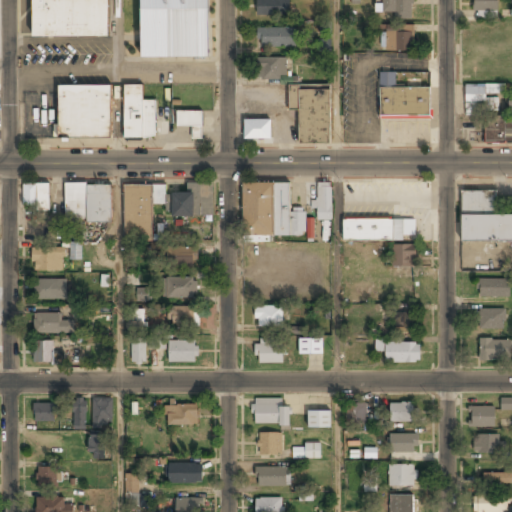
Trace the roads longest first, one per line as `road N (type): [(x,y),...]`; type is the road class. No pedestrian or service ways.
road 1 (residential): [(511,382),(0,384)]
road 2 (residential): [(227,0),(228,511)]
road 3 (secondary): [(511,162),(0,163)]
road 4 (residential): [(447,0),(447,511)]
road 5 (residential): [(9,0),(9,511)]
